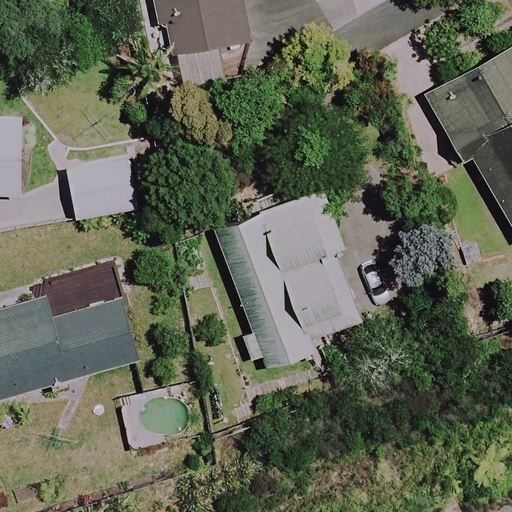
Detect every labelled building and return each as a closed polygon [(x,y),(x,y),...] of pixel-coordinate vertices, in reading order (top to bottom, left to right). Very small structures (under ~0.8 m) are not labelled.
[(157,0),(166,55),(245,42),(238,0),(157,0)] [(511,246),(511,43),(427,90),(463,156),(511,247),(511,246)] [(0,195),(17,196),(20,120),(0,119),(0,195)] [(142,209),(133,158),(66,169),(74,220),(142,209)] [(344,246),(323,187),(216,225),(266,367),(314,350),(310,337),(360,320),(335,249),(344,246)] [(0,401),(141,359),(114,265),(44,286),(48,299),(0,313),(0,401)]
